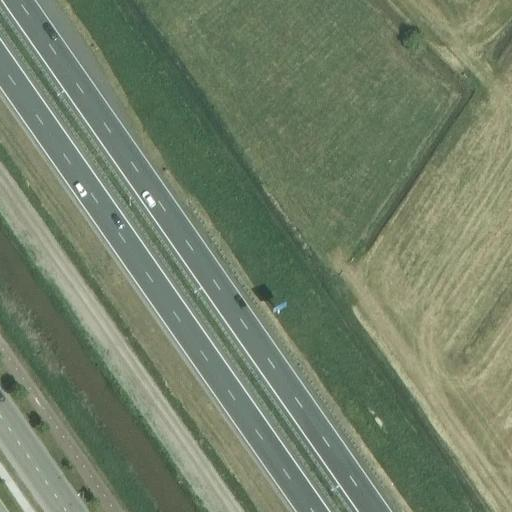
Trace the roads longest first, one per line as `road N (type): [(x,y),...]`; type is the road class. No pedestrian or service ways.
road 1 (trunk): [(373,511),(15,0)]
road 2 (trunk): [(0,63),(312,511)]
